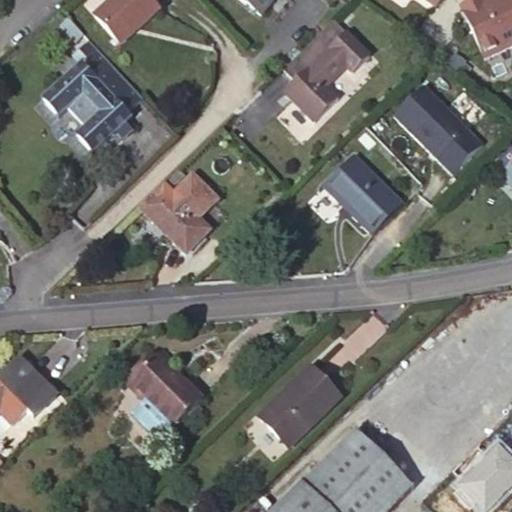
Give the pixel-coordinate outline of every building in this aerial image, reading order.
[(156,10),(147,0),(109,0),(91,18),(117,45),(156,10)] [(238,0),(260,16),(272,0),(238,0)] [(420,0),(434,9),(440,0),(420,0)] [(478,0),(475,0),(458,8),(483,60),(511,46),(511,0),(489,0),(480,4),(478,0)] [(371,54),(336,17),(285,67),(297,80),(290,86),(296,92),(291,96),(316,120),(339,97),(327,85),(349,65),(355,71),(371,54)] [(140,101),(99,54),(83,69),(78,64),(38,100),(56,119),(72,105),(80,97),(97,115),(88,123),(73,137),(90,155),(129,120),(125,115),(140,101)] [(286,90),(291,96),(296,92),(290,86),(286,90)] [(424,91),(393,121),(439,167),(469,137),(424,91)] [(80,97),(72,105),(88,123),(97,115),(80,97)] [(511,145),(510,148),(511,149),(511,160),(494,178),(510,193),(511,191),(511,145)] [(501,157),(487,171),(494,178),(508,164),(501,157)] [(399,207),(353,160),(324,190),(341,208),(344,205),(351,211),(348,214),(370,237),(399,207)] [(183,177),(177,171),(161,186),(167,191),(183,177)] [(167,191),(161,186),(137,210),(183,257),(207,234),(195,221),(214,204),(190,179),(172,196),(167,191)] [(159,356),(155,360),(165,370),(170,367),(159,356)] [(0,417),(9,427),(24,412),(31,420),(52,398),(16,360),(0,375),(0,417)] [(165,370),(155,360),(122,391),(138,406),(165,435),(198,403),(165,370)] [(338,402),(308,370),(255,420),(285,451),(338,402)] [(138,406),(124,420),(151,448),(165,435),(138,406)] [(389,511),(410,492),(353,433),(273,511),(389,511)]
